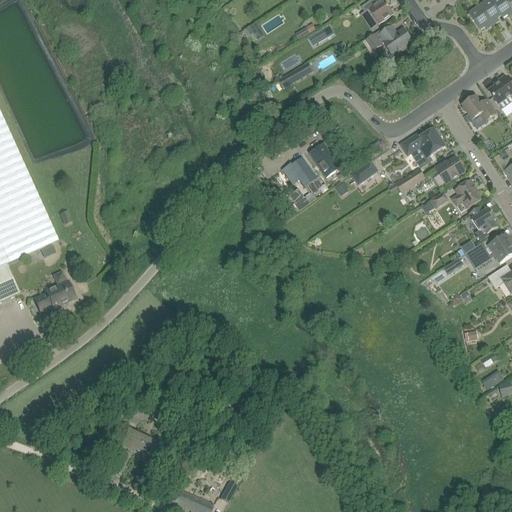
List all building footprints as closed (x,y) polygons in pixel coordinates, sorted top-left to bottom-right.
[(362,8),(366,13),(369,11),(379,25),(394,16),(384,1),(377,5),(374,0),(362,8)] [(489,0),(480,7),(493,26),(499,22),(497,19),(501,16),(491,2),(490,0),(489,0)] [(493,0),(491,2),(501,16),(503,19),(508,16),(509,18),(511,16),(511,7),(507,1),(506,0),(493,0)] [(493,26),(480,7),(469,14),(481,31),(485,28),(487,30),(493,26)] [(250,29),(254,34),(258,41),(264,37),(256,25),(250,29)] [(296,35),(300,41),(316,30),(313,25),(296,35)] [(408,49),(406,47),(412,43),(404,31),(397,35),(392,28),(385,32),(383,30),(366,42),(374,53),(383,47),(382,45),(383,44),(392,58),(398,53),(400,55),(408,49)] [(309,39),(314,47),(322,42),(318,34),(309,39)] [(348,51),(344,44),(339,47),(343,54),(348,51)] [(288,88),(301,80),(296,72),(283,79),(288,88)] [(366,75),(357,80),(356,80),(361,88),(370,82),(366,75)] [(511,103),(511,85),(511,86),(505,77),(494,85),(496,87),(489,92),(502,111),(511,103)] [(479,127),(497,115),(488,101),(481,105),(476,98),(463,106),(464,108),(463,109),(466,114),(467,113),(476,127),(479,127)] [(0,112),(0,304),(17,296),(20,295),(16,286),(7,266),(9,265),(59,242),(52,228),(0,112)] [(322,126),(318,121),(313,125),(317,130),(318,129),(322,126)] [(419,135),(412,139),(401,147),(408,157),(419,150),(426,161),(446,148),(440,139),(443,138),(437,130),(435,131),(434,130),(421,138),(419,135)] [(326,172),(339,164),(326,144),(313,153),(326,172)] [(348,155),(345,158),(339,162),(346,171),(355,164),(348,155)] [(499,157),(494,160),(506,177),(507,177),(511,184),(511,161),(510,158),(503,163),(499,157)] [(435,169),(446,186),(466,174),(456,158),(444,166),(443,164),(435,169)] [(319,184),(304,161),(291,169),(306,192),(319,184)] [(359,188),(379,173),(372,162),(351,177),(359,188)] [(342,183),(354,173),(351,168),(338,177),(342,183)] [(402,194),(425,179),(420,171),(397,186),(398,189),(402,194)] [(471,214),(475,211),(473,207),(481,201),(477,194),(478,193),(471,182),(455,192),(457,196),(452,200),(457,209),(463,205),(467,211),(469,210),(471,214)] [(336,190),(342,198),(350,192),(344,184),(336,190)] [(305,199),(299,190),(290,197),(296,205),(290,210),(294,215),(317,199),(313,194),(305,199)] [(438,208),(448,201),(444,195),(434,201),(437,207),(438,208)] [(425,215),(437,207),(434,201),(422,209),(425,215)] [(480,208),(475,211),(471,214),(469,215),(479,232),(483,230),(487,236),(498,229),(494,222),(496,221),(489,210),(484,214),(480,208)] [(60,216),(65,227),(73,223),(68,212),(60,216)] [(501,241),(497,235),(483,245),(476,249),(473,251),(481,264),(494,257),(499,266),(509,260),(511,257),(511,245),(507,237),(501,241)] [(473,251),(476,249),(472,242),(462,249),(466,255),(473,251)] [(464,266),(460,260),(444,270),(448,276),(464,266)] [(511,272),(509,275),(505,269),(508,267),(508,266),(488,279),(495,290),(504,284),(511,295),(511,272)] [(54,310),(64,306),(63,304),(66,303),(67,304),(76,300),(68,282),(66,283),(65,282),(66,281),(62,273),(54,277),(58,285),(59,286),(46,293),(47,295),(35,300),(40,313),(52,308),(54,310)] [(468,293),(462,297),(466,303),(472,300),(468,293)] [(468,334),(469,341),(469,342),(477,341),(475,333),(468,334)] [(494,354),(482,361),(486,368),(498,361),(494,354)] [(488,391),(505,380),(499,371),(482,382),(488,391)] [(509,395),(511,395),(508,384),(499,386),(502,399),(509,397),(509,395)] [(228,401),(235,408),(232,410),(241,421),(247,416),(243,411),(252,403),(241,390),(235,395),(228,401)] [(156,403),(165,413),(178,401),(169,391),(156,403)] [(212,417),(226,404),(219,397),(205,410),(212,417)] [(131,448),(147,455),(152,442),(129,431),(122,447),(130,451),(131,448)] [(228,504),(237,487),(236,486),(239,480),(234,477),(230,483),(221,500),(228,504)] [(168,501),(192,511),(212,511),(215,506),(174,488),(168,501)]
